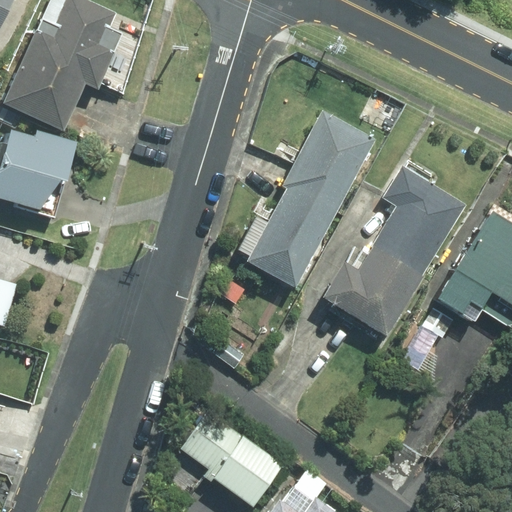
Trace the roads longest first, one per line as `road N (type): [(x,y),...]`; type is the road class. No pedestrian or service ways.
road 1 (residential): [(106,511),(251,0)]
road 2 (secondary): [(511,83),(343,0)]
